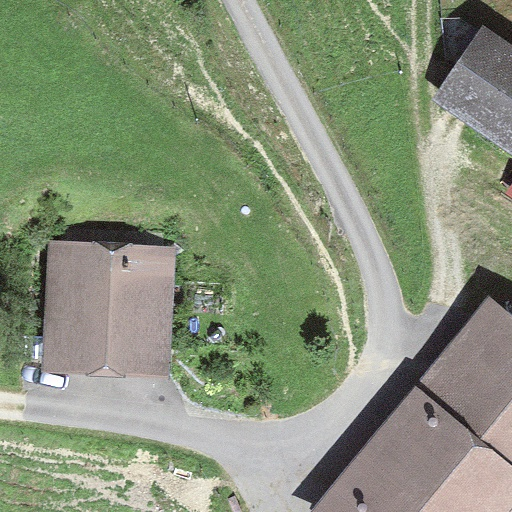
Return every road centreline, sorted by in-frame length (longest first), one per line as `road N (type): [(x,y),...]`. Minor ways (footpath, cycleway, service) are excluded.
road 1 (track): [(240,0),(356,217),(377,274),(388,349),(359,403),(304,434),(267,438)]
road 2 (track): [(388,349),(429,332),(446,287),(424,101),(423,0)]
road 3 (track): [(0,407),(267,438)]
